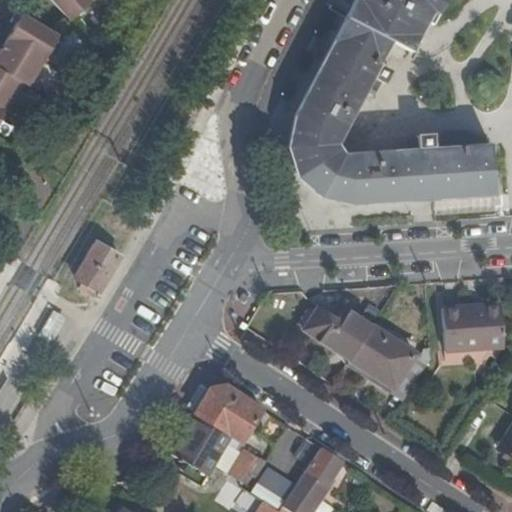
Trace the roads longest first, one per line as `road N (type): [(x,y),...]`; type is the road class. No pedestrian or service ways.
road 1 (residential): [(188,327),(465,511)]
road 2 (residential): [(511,247),(226,266)]
road 3 (residential): [(226,266),(241,222),(235,92),(287,0)]
road 4 (residential): [(0,504),(21,472),(128,423),(188,327)]
